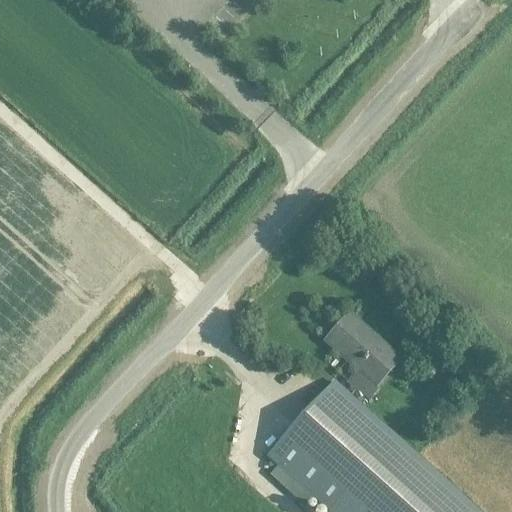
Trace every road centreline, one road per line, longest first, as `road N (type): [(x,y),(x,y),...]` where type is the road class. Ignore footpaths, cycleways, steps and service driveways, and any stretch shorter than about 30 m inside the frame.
road 1 (unclassified): [(57,511),(58,477),(75,437),(472,0)]
road 2 (track): [(204,294),(0,112)]
